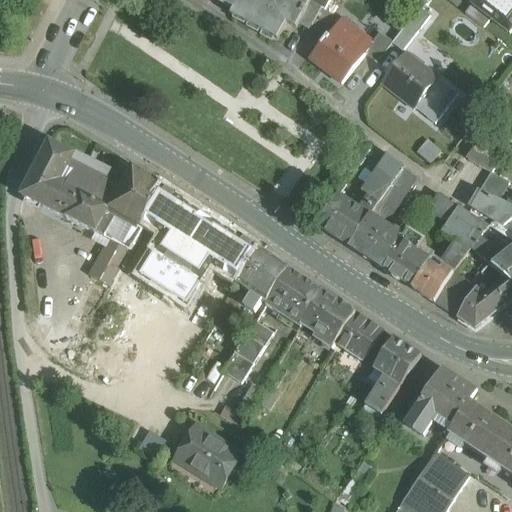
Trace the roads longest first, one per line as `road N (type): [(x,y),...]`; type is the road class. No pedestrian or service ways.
road 1 (tertiary): [(39,92),(99,117),(446,345),(511,362)]
road 2 (residential): [(21,361),(9,206),(39,92)]
road 3 (residential): [(241,434),(177,400),(161,428),(21,361)]
road 4 (residential): [(21,361),(43,511)]
